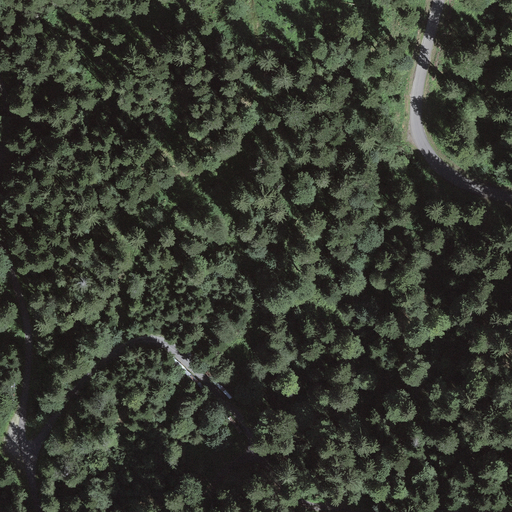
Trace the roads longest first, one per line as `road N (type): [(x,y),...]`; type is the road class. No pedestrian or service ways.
road 1 (track): [(27,460),(60,407),(111,356),(157,339),(229,402),(291,497),(339,511)]
road 2 (track): [(256,0),(257,90),(243,139),(224,173),(177,199),(143,234),(119,350)]
road 3 (track): [(0,228),(28,328),(23,439),(37,511)]
road 4 (unclassified): [(441,0),(415,107),(421,144),(470,187),(511,196)]
